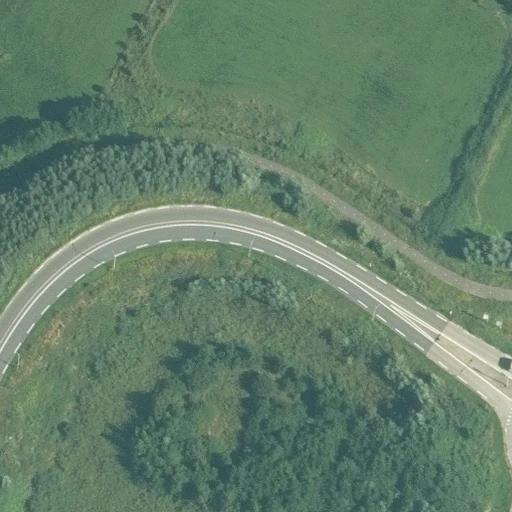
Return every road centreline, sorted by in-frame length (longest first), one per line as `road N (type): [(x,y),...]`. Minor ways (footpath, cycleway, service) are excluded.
road 1 (secondary): [(0,349),(57,274),(126,232),(163,224),(250,231),(373,293)]
road 2 (secondary): [(373,293),(511,421)]
road 3 (secondary): [(511,367),(373,293)]
